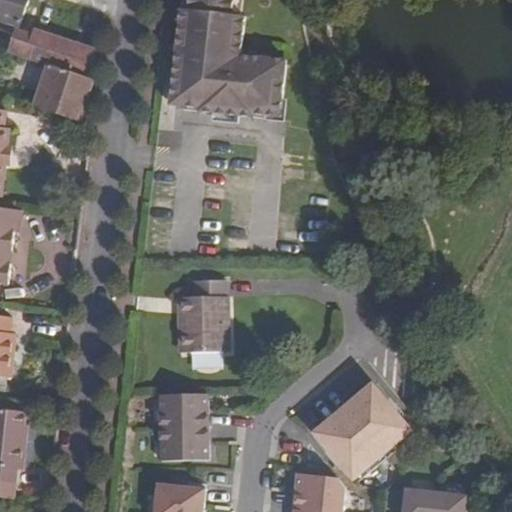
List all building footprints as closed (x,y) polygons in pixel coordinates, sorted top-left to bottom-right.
[(23,15),(26,7),(28,0),(0,0),(0,22),(19,28),(23,15)] [(178,0),(178,10),(171,10),(166,72),(172,72),(172,106),(181,106),(181,110),(277,124),(275,64),(229,59),(234,20),(230,19),(232,0),(178,0)] [(26,7),(23,15),(29,17),(31,9),(26,7)] [(76,122),(79,114),(74,112),(84,79),(88,80),(91,53),(31,33),(29,39),(17,35),(16,38),(11,56),(48,68),(33,108),(76,122)] [(74,112),(79,114),(89,81),(88,80),(84,79),(74,112)] [(211,114),(210,122),(236,126),(237,118),(211,114)] [(5,251),(10,251),(11,232),(16,232),(19,210),(0,207),(0,282),(7,283),(9,263),(4,263),(5,251)] [(240,277),(209,278),(210,288),(193,289),(194,311),(199,311),(200,344),(245,343),(242,288),(240,288),(240,277)] [(5,345),(6,332),(9,316),(0,314),(0,373),(7,374),(11,346),(5,345)] [(175,398),(225,397),(225,385),(176,387),(175,398)] [(406,431),(392,414),(367,387),(312,435),(351,479),(406,431)] [(225,397),(175,398),(178,453),(226,451),(225,397)] [(19,436),(22,409),(0,406),(0,478),(12,480),(14,466),(21,467),(24,437),(19,436)] [(340,511),(342,490),(334,480),(294,476),(291,511),(340,511)] [(458,511),(460,493),(403,488),(401,511),(458,511)] [(200,511),(202,493),(154,489),(152,511),(200,511)]
